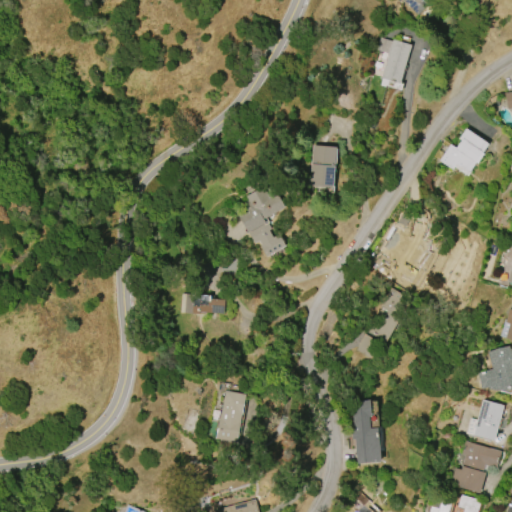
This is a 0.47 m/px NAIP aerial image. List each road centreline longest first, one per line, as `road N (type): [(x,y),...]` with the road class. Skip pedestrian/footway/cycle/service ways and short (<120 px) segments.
road 1 (secondary): [(0,477),(71,455),(114,414),(125,383),(125,246),(137,205),(162,172),(241,108),(300,0)]
road 2 (residential): [(315,511),(332,474),(332,420),(308,363),(316,309),(459,103),(511,61)]
